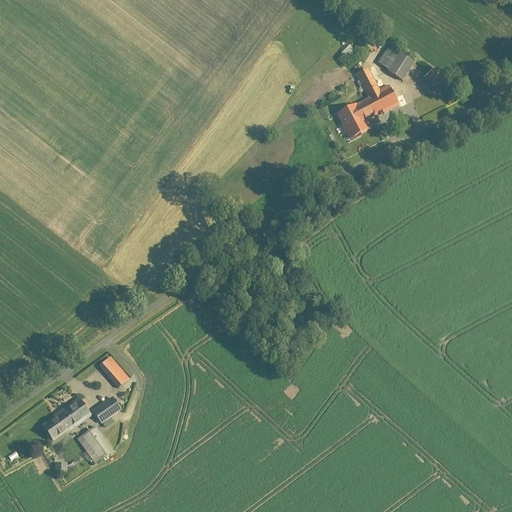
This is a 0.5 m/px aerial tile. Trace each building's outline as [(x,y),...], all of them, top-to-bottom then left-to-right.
[(391,51),(381,68),(406,83),(417,66),(391,51)] [(370,102),(338,117),(350,141),(372,130),(368,123),(402,107),(394,91),(387,94),(374,67),(357,75),(370,102)] [(435,72),(427,81),(441,93),(448,85),(435,72)] [(111,361),(100,371),(120,391),(130,381),(111,361)] [(117,401),(94,415),(103,430),(126,415),(117,401)] [(43,429),(54,444),(90,418),(79,403),(43,429)] [(98,430),(80,443),(96,466),(114,453),(98,430)] [(56,466),(56,475),(64,476),(65,467),(56,466)]
